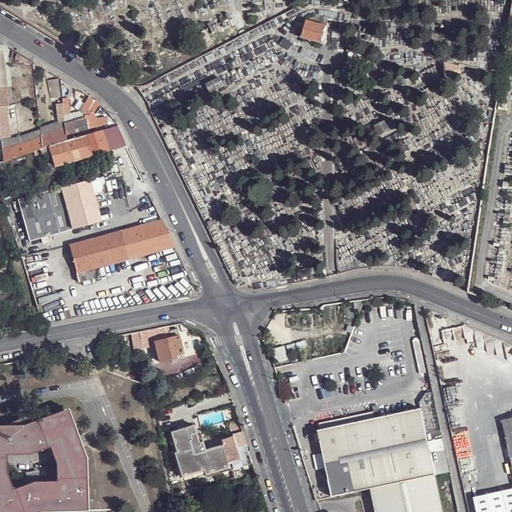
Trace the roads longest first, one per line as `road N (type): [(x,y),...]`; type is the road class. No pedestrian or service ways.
road 1 (unknown): [(173,187),(61,244),(71,290),(140,270)]
road 2 (tertiary): [(0,24),(123,106),(141,123),(173,187)]
road 3 (residential): [(417,288),(464,511)]
road 4 (tertiary): [(304,511),(236,302)]
road 5 (tertiary): [(0,344),(216,304)]
road 6 (tertiary): [(216,304),(285,511)]
road 7 (tertiary): [(236,302),(377,283),(417,288)]
road 8 (tertiary): [(236,302),(173,187)]
road 9 (tertiary): [(173,187),(216,304)]
